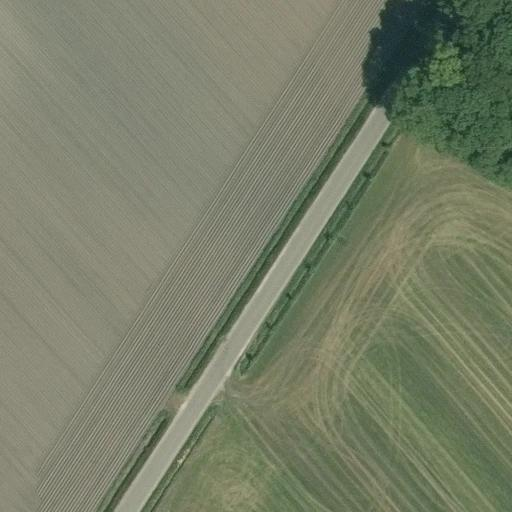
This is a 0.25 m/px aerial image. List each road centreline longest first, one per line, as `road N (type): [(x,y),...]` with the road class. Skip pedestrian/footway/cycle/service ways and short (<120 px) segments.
road 1 (unclassified): [(125,511),(400,88)]
road 2 (unclassified): [(511,142),(400,88)]
